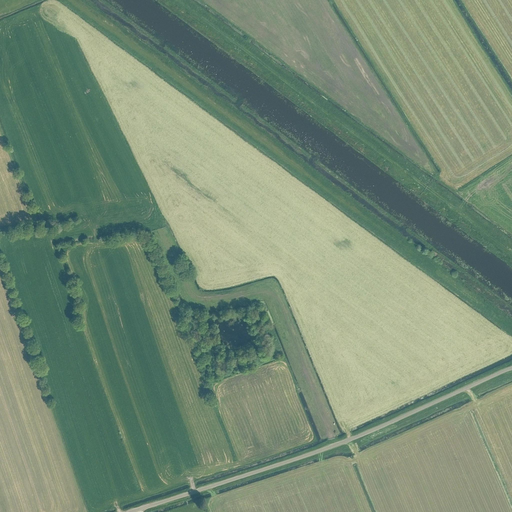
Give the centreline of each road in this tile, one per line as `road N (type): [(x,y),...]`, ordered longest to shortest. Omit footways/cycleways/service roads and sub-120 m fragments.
road 1 (track): [(3,237),(145,216),(154,218),(192,295),(272,291),(335,444)]
road 2 (unclassified): [(511,367),(380,427),(131,511)]
